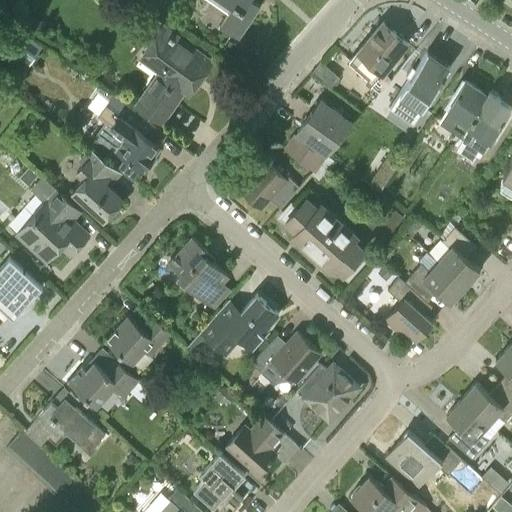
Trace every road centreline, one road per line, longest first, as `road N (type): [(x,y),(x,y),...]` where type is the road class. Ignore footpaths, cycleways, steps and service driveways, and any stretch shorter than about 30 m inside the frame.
road 1 (residential): [(384,379),(379,364),(184,181)]
road 2 (residential): [(184,181),(0,384)]
road 3 (residential): [(352,0),(184,181)]
road 4 (residential): [(384,379),(422,372),(511,279)]
road 5 (residential): [(287,511),(380,401),(384,379)]
